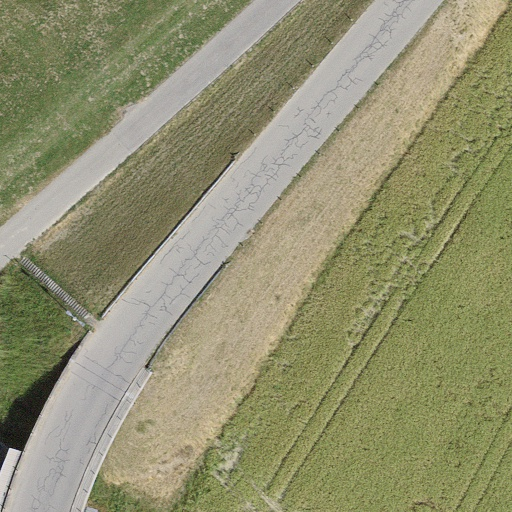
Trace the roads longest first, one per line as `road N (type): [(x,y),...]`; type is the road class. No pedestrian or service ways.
road 1 (tertiary): [(415,0),(121,344),(79,416),(40,511)]
road 2 (unclassified): [(291,0),(0,250)]
